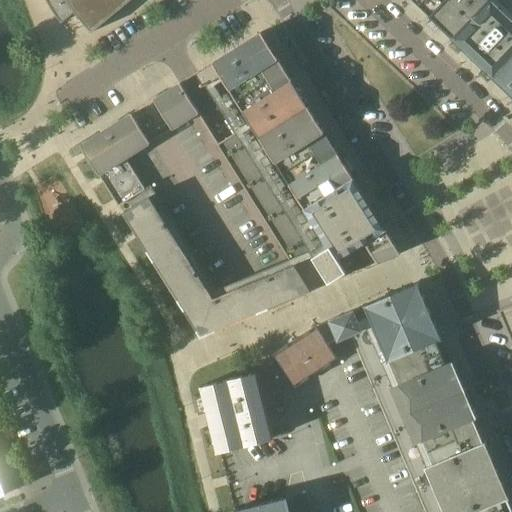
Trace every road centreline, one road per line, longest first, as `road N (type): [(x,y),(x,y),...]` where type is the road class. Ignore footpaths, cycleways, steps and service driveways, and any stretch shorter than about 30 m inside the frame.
road 1 (unclassified): [(279,0),(439,256),(511,426)]
road 2 (unclassified): [(511,139),(367,0)]
road 3 (residential): [(0,309),(71,490)]
road 4 (unclassified): [(225,0),(62,101)]
